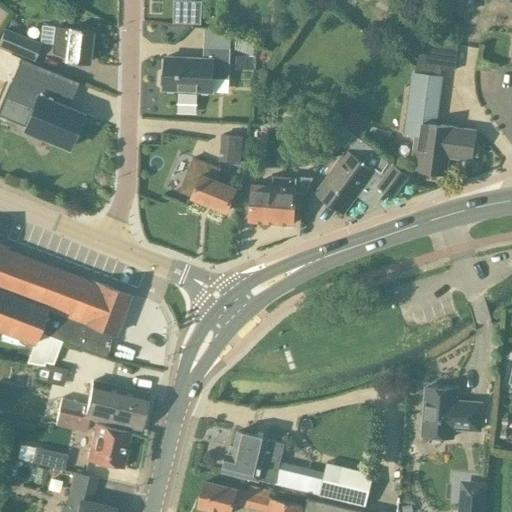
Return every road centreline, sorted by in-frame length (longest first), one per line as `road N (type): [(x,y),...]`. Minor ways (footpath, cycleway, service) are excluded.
road 1 (unclassified): [(105,243),(127,190),(132,0)]
road 2 (secondary): [(299,266),(511,200)]
